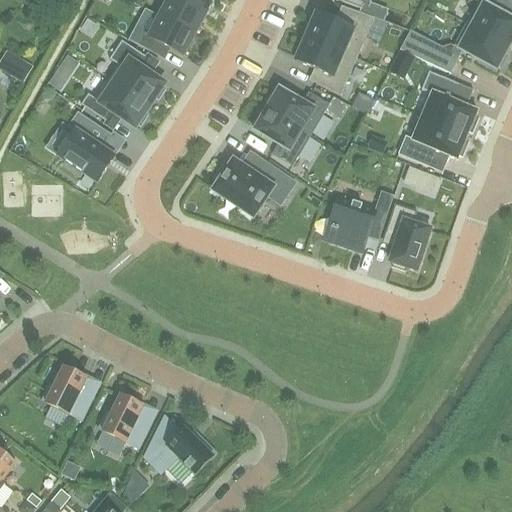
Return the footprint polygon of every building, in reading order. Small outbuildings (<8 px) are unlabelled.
[(168,0),(159,18),(194,37),(206,15),(176,0),(168,0)] [(176,0),(206,15),(214,0),(176,0)] [(332,0),(361,10),(365,0),(332,0)] [(511,20),(497,13),(504,0),(471,0),(478,4),(466,26),(508,48),(511,41),(511,20)] [(335,22),(316,14),(306,38),(357,61),(374,21),(348,10),(342,26),(335,22)] [(156,42),(183,58),(194,37),(159,18),(148,38),(141,34),(135,46),(149,54),(156,42)] [(80,30),(91,36),(96,26),(86,20),(80,30)] [(508,48),(466,26),(448,58),(423,43),(415,58),(400,51),(409,36),(408,36),(400,52),(450,76),(462,53),(496,71),(497,69),(501,71),(508,58),(504,56),(508,48)] [(316,85),(340,98),(357,61),(355,60),(307,39),(306,38),(295,62),(321,74),(316,85)] [(116,66),(107,79),(148,106),(153,99),(156,101),(164,89),(160,87),(162,84),(136,67),(143,57),(120,41),(107,59),(116,66)] [(23,83),(33,67),(19,59),(9,75),(23,83)] [(60,93),(69,81),(56,73),(48,85),(60,93)] [(420,121),(468,141),(469,138),(470,138),(477,122),(475,121),(477,116),(450,105),(458,86),(429,73),(420,96),(430,100),(420,121)] [(93,99),(86,94),(79,105),(103,121),(110,112),(133,128),(135,125),(138,127),(146,116),(143,113),(148,106),(107,79),(93,99)] [(271,104),(267,111),(311,137),(329,106),(309,94),(302,104),(279,90),(278,92),(275,90),(267,102),(271,104)] [(292,168),(311,137),(267,111),(263,118),(260,116),(252,128),(256,130),(255,132),(278,145),(272,156),(292,168)] [(102,149),(111,136),(78,114),(68,128),(74,133),(57,158),(65,163),(63,167),(80,179),(83,175),(97,185),(115,158),(102,149)] [(466,145),(468,141),(420,121),(412,141),(405,138),(397,157),(426,169),(433,155),(456,165),(458,161),(460,161),(467,145),(466,145)] [(230,166),(226,163),(216,178),(220,181),(214,191),(214,190),(212,192),(214,193),(252,218),(251,218),(253,219),(254,218),(254,217),(267,198),(280,207),(295,185),(269,167),(260,180),(234,163),(235,163),(233,161),(232,163),(233,163),(230,166)] [(393,197),(381,193),(376,207),(389,211),(393,197)] [(375,211),(338,198),(333,214),(338,215),(329,244),(362,255),(375,211)] [(405,271),(416,275),(431,231),(412,225),(416,215),(394,208),(383,240),(396,245),(389,265),(391,266),(390,270),(404,274),(405,271)] [(54,386),(49,384),(40,402),(81,423),(93,398),(81,391),(86,380),(62,369),(54,386)] [(143,409),(120,397),(111,414),(107,412),(98,431),(138,451),(153,422),(140,416),(143,409)] [(158,430),(143,459),(160,476),(177,460),(194,477),(216,455),(202,440),(198,443),(185,430),(176,439),(158,430)] [(0,451),(0,481),(14,463),(0,451)] [(80,469),(67,462),(61,475),(74,482),(80,469)] [(134,476),(120,503),(130,511),(138,502),(132,497),(139,482),(134,476)] [(149,490),(139,482),(132,497),(138,502),(149,490)] [(59,511),(69,498),(60,491),(49,503),(59,511)] [(35,508),(40,501),(31,493),(26,500),(35,508)] [(96,511),(122,511),(123,511),(108,498),(96,511)] [(16,511),(32,511),(34,510),(25,502),(16,511)]
